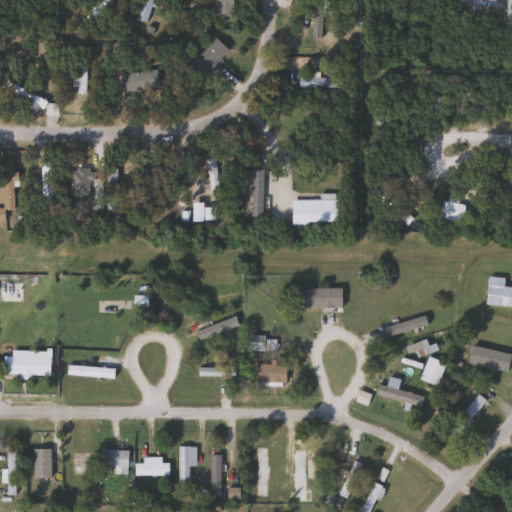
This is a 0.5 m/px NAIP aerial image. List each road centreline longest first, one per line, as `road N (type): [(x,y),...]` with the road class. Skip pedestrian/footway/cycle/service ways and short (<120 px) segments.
road 1 (residential): [(0,410),(335,416),(421,452),(459,484)]
road 2 (residential): [(0,120),(227,106),(264,61),(268,0)]
